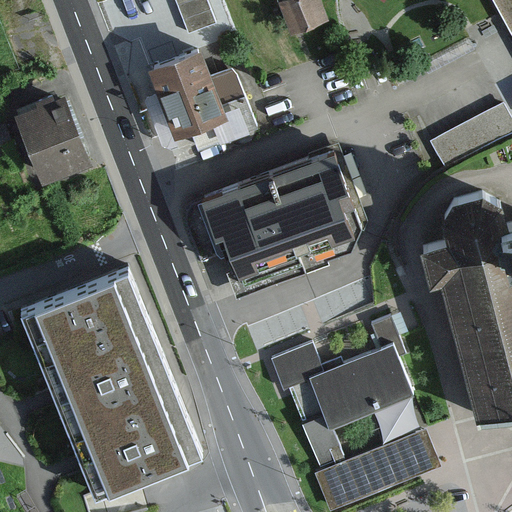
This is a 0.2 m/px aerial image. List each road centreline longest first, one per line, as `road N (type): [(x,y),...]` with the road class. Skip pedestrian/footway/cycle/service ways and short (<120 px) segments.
road 1 (residential): [(144,190),(475,58)]
road 2 (primary): [(159,229),(270,511)]
road 3 (primary): [(70,0),(144,190)]
road 4 (residential): [(159,229),(0,292)]
